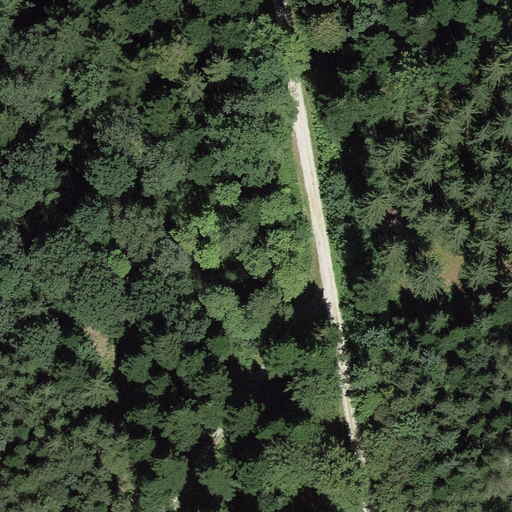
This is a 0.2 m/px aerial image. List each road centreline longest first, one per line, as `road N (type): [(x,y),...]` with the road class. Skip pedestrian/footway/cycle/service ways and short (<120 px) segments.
road 1 (track): [(366,511),(276,0)]
road 2 (track): [(168,511),(250,393),(329,305)]
